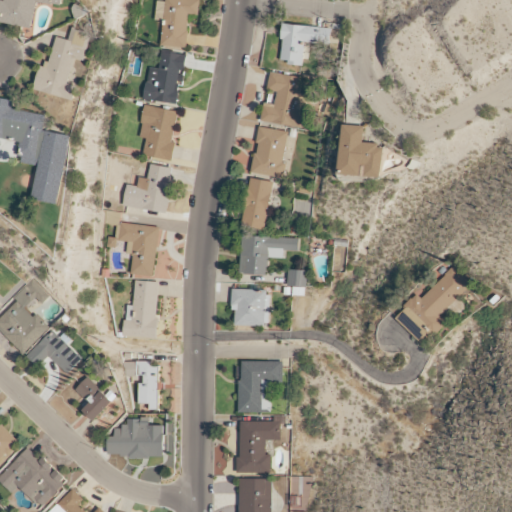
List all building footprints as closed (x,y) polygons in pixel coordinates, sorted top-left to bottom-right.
[(0,0),(0,22),(31,28),(36,2),(60,6),(60,0),(4,0),(5,1),(0,0)] [(156,1),(155,22),(162,23),(161,47),(187,48),(189,15),(198,15),(198,0),(165,0),(165,2),(156,1)] [(303,64),(304,43),(329,45),(330,28),(283,25),(281,63),(303,64)] [(34,92),(73,99),(76,85),(69,84),(74,60),(85,62),(90,34),(70,30),(68,40),(54,37),(50,64),(39,63),(34,92)] [(176,104),(180,72),(184,72),(186,55),(160,52),(158,69),(148,68),(144,100),(176,104)] [(302,129),(308,95),(298,94),(301,78),(270,72),(267,88),(277,90),(274,105),(264,103),(261,122),(302,129)] [(70,136),(43,131),(45,115),(12,110),(13,100),(0,98),(0,138),(20,141),(17,163),(37,166),(32,200),(59,204),(70,136)] [(171,161),(179,112),(144,106),(139,137),(147,138),(144,156),(171,161)] [(381,177),(383,145),(363,144),(364,126),(342,125),(339,175),(381,177)] [(289,132),(259,127),(252,173),(281,178),(289,132)] [(173,168),(150,164),(147,179),(138,178),(137,186),(126,185),(123,206),(166,213),(173,168)] [(241,227),(265,231),(273,182),(249,178),(241,227)] [(160,228),(120,223),(117,241),(128,242),(126,254),(134,255),(131,274),(154,277),(160,228)] [(298,252),(298,238),(242,236),(240,274),(268,275),(268,258),(283,259),(283,251),(298,252)] [(396,317),(424,344),(445,322),(440,316),(471,284),(453,267),(421,299),(417,295),(396,317)] [(307,287),(307,271),(288,270),(288,287),(307,287)] [(49,329),(26,307),(34,298),(41,305),(50,296),(32,279),(11,301),(14,304),(0,318),(0,331),(24,354),(49,329)] [(133,306),(125,306),(124,338),(157,339),(159,282),(134,281),(133,306)] [(231,311),(235,311),(235,325),(268,326),(269,290),(232,290),(231,311)] [(84,358),(61,336),(60,338),(52,331),(27,357),(38,367),(49,356),(68,374),(84,358)] [(240,413),(270,413),(270,383),(282,383),(282,361),(240,362),(240,413)] [(159,367),(151,367),(152,363),(123,362),(123,375),(143,375),(142,383),(138,383),(138,403),(149,403),(149,409),(158,409),(159,367)] [(90,403),(83,411),(94,422),(113,402),(87,377),(76,389),(90,403)] [(164,426),(150,426),(150,418),(127,418),(127,427),(114,427),(114,437),(108,437),(108,457),(164,457),(164,426)] [(270,474),(271,455),(266,455),(266,440),(280,441),(281,422),(240,421),(239,474),(270,474)] [(0,460),(19,441),(0,423),(0,460)] [(0,477),(0,481),(12,492),(18,486),(43,509),(67,482),(29,446),(0,477)] [(291,499),(299,499),(299,508),(309,508),(308,477),(290,477),(291,499)] [(272,511),(272,480),(240,480),(240,511),(272,511)] [(95,511),(84,511),(78,505),(83,500),(73,490),(49,511),(104,511),(100,507),(95,511)]
